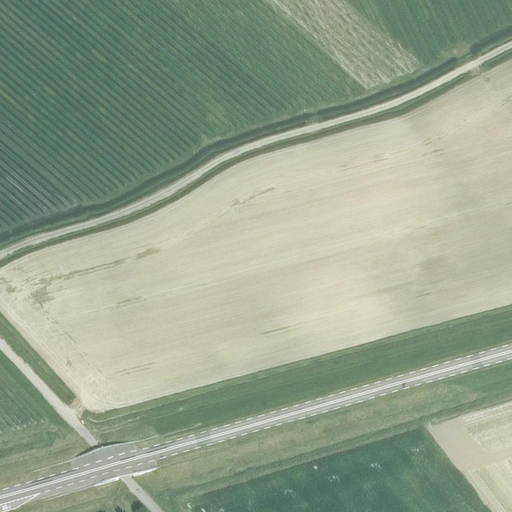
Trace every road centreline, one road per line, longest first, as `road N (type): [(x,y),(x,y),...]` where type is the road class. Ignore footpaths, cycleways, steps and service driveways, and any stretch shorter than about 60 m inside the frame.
road 1 (unclassified): [(0,256),(137,210),(225,159),(405,99),(511,44)]
road 2 (secondary): [(0,498),(511,351)]
road 3 (unclassified): [(158,511),(0,345)]
